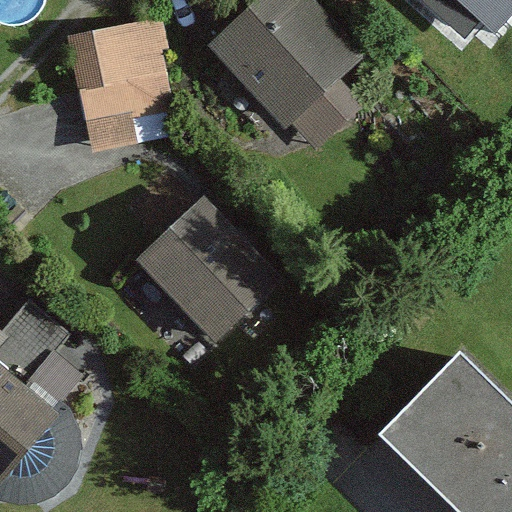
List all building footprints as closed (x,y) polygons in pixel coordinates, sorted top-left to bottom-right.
[(371,66),(304,0),(277,0),(218,59),(320,161),(365,116),(342,94),(371,66)] [(483,31),(502,47),(511,35),(511,0),(424,0),(474,42),(483,31)] [(174,142),(153,34),(74,49),(94,157),(174,142)] [(294,289),(218,212),(148,281),(225,357),(294,289)] [(0,318),(0,485),(1,486),(61,414),(53,407),(59,399),(76,378),(42,350),(60,329),(19,296),(0,318)] [(511,511),(511,395),(478,365),(401,449),(470,511),(511,511)] [(71,409),(59,399),(53,407),(61,414),(1,486),(0,485),(0,498),(7,501),(29,504),(51,497),(67,487),(76,472),(81,452),(79,433),(71,409)]
